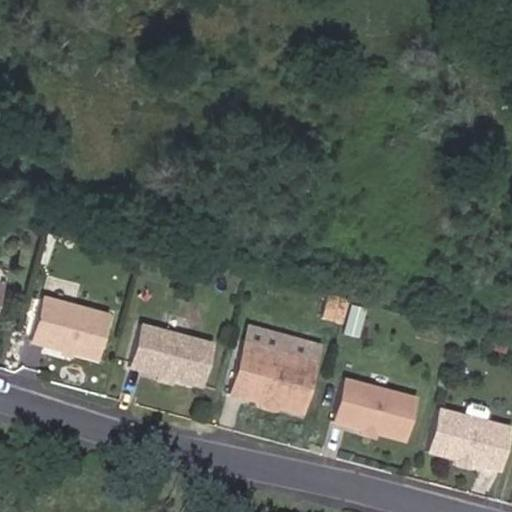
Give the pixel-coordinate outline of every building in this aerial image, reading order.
[(59,219),(44,215),(41,229),(55,232),(59,219)] [(30,339),(56,346),(69,349),(91,355),(102,315),(41,297),(30,339)] [(134,320),(124,363),(155,370),(167,373),(197,379),(206,336),(134,320)] [(69,349),(56,346),(53,353),(66,356),(69,349)] [(314,364),(243,346),(232,388),(303,408),(314,364)] [(167,373),(155,370),(154,376),(166,379),(167,373)] [(340,373),(327,415),(358,424),(370,427),(399,436),(411,393),(340,373)] [(452,454),(465,457),(499,467),(510,429),(442,410),(431,448),(452,454)] [(370,427),(358,424),(356,430),(368,433),(370,427)] [(462,465),(465,457),(452,454),(450,461),(462,465)]
